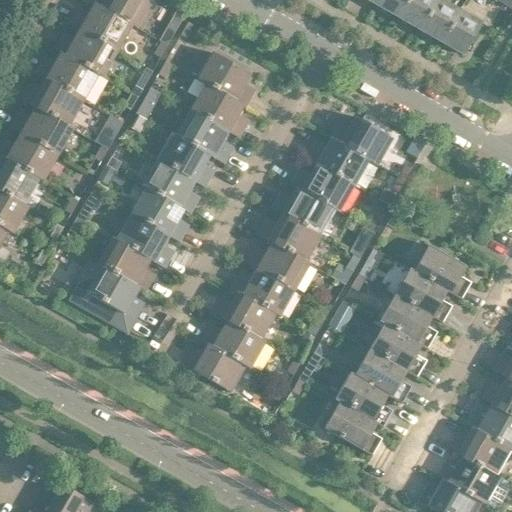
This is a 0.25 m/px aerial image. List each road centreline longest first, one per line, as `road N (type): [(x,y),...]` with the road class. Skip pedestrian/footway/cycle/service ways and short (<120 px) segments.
road 1 (residential): [(151,369),(325,49)]
road 2 (tertiary): [(256,511),(0,364)]
road 3 (residential): [(385,500),(511,271)]
road 4 (residential): [(511,156),(325,49)]
